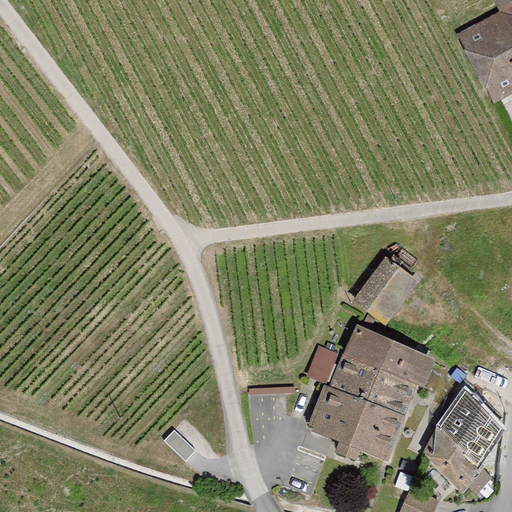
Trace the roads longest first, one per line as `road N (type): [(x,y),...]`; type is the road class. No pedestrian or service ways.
road 1 (track): [(0,0),(183,241),(511,199)]
road 2 (unclassified): [(183,241),(210,304),(248,470),(269,511)]
